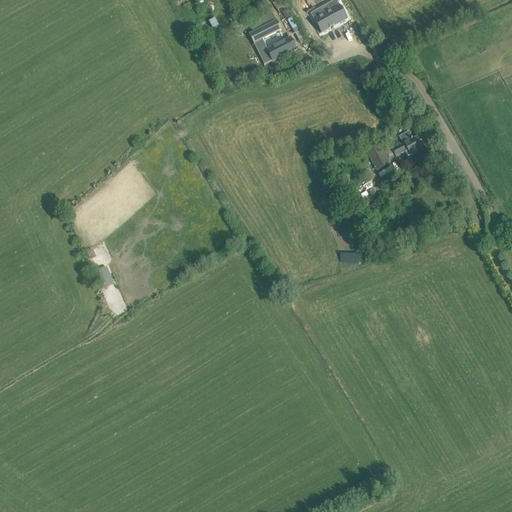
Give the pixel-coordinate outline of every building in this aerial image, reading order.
[(288,10),(289,9),(283,0),(270,0),(277,11),(282,8),(284,12),(288,10)] [(328,5),(311,14),(321,32),(321,33),(347,19),(340,7),(332,11),(328,5)] [(267,8),(245,19),(252,34),(249,35),(254,45),(255,45),(260,55),(265,65),(295,50),(290,39),(277,46),(274,41),(267,45),(265,40),(279,32),(267,8)] [(284,12),(283,13),(286,19),(292,16),(288,10),(284,12)] [(417,136),(403,144),(392,150),(396,157),(407,151),(410,156),(424,148),(417,136)] [(380,144),(366,151),(376,171),(390,164),(380,144)] [(348,173),(338,179),(344,189),(353,183),(348,173)] [(354,188),(343,192),(346,199),(357,195),(354,188)] [(376,204),(354,211),(358,222),(380,214),(376,204)] [(102,255),(90,261),(102,290),(106,288),(110,286),(100,264),(105,262),(102,255)]
